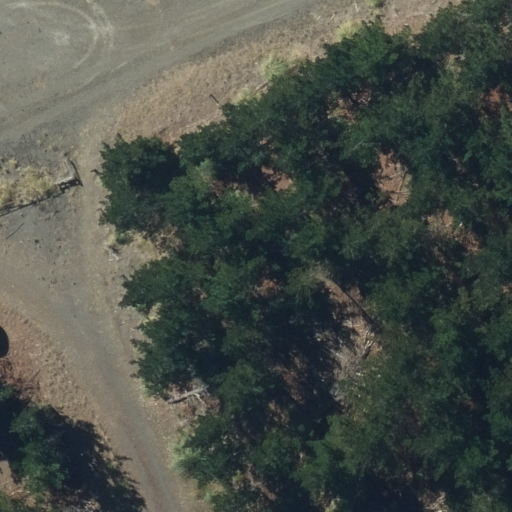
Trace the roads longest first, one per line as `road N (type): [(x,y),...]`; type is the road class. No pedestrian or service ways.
road 1 (track): [(0,28),(37,89),(189,511)]
road 2 (track): [(234,0),(0,110)]
